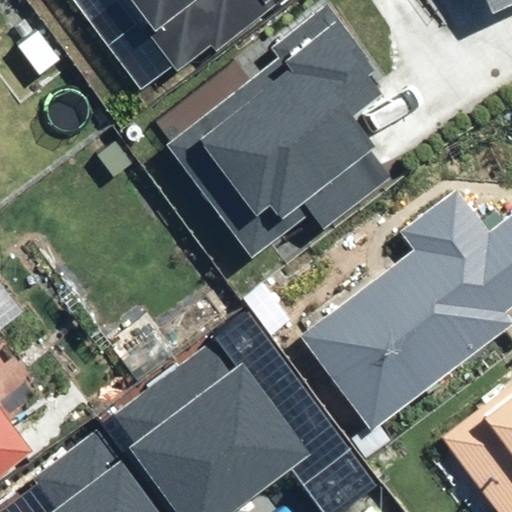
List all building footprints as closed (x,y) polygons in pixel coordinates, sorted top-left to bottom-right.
[(110,0),(171,79),(275,0),(110,0)] [(511,0),(488,0),(494,9),(511,0)] [(393,51),(363,6),(200,111),(265,210),(288,195),(303,218),(388,164),(373,140),(391,128),(356,75),(393,51)] [(410,247),(294,334),(364,426),(345,440),(378,484),(407,462),(374,420),(511,316),(511,212),(487,232),(455,190),(398,232),(410,247)] [(0,304),(0,465),(27,446),(6,418),(41,393),(2,340),(18,329),(0,304)] [(511,511),(511,371),(432,431),(491,511),(511,511)] [(106,511),(81,478),(37,511),(106,511)]
